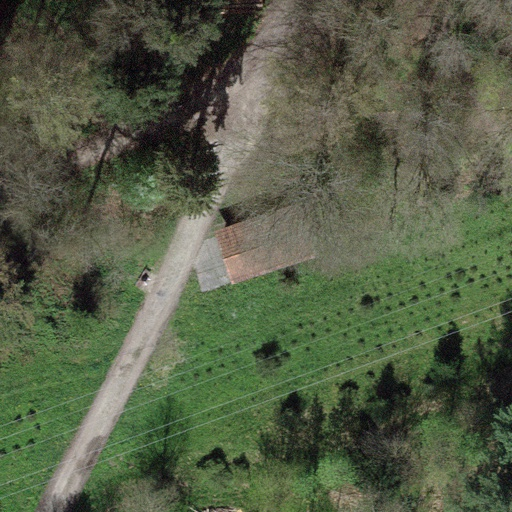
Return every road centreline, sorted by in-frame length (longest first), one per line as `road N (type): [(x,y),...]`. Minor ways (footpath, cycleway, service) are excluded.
road 1 (track): [(285,0),(63,511)]
road 2 (track): [(252,85),(0,171)]
